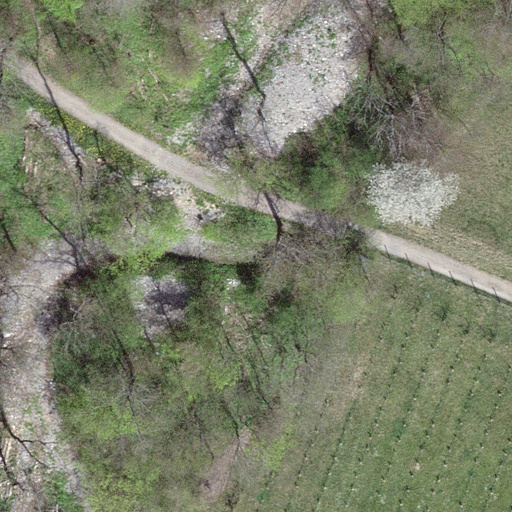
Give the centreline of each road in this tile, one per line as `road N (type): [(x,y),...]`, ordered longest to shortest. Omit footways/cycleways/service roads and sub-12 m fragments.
road 1 (track): [(363,235),(277,247),(149,240),(70,253),(33,298),(41,354),(76,473),(124,511)]
road 2 (track): [(511,293),(171,168),(85,120),(0,51)]
